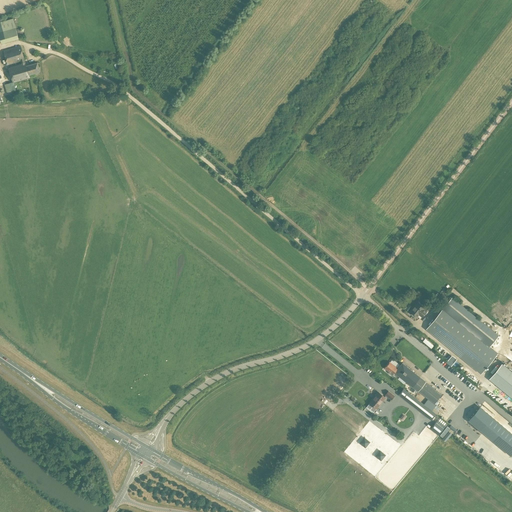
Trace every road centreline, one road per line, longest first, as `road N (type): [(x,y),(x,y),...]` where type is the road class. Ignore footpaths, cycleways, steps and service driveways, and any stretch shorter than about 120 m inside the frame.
road 1 (tertiary): [(159,431),(203,385),(304,347),(333,327),(511,100)]
road 2 (track): [(369,288),(131,86)]
road 3 (primary): [(15,368),(139,453)]
road 4 (primary): [(144,445),(15,368)]
road 5 (primary): [(264,511),(151,449)]
